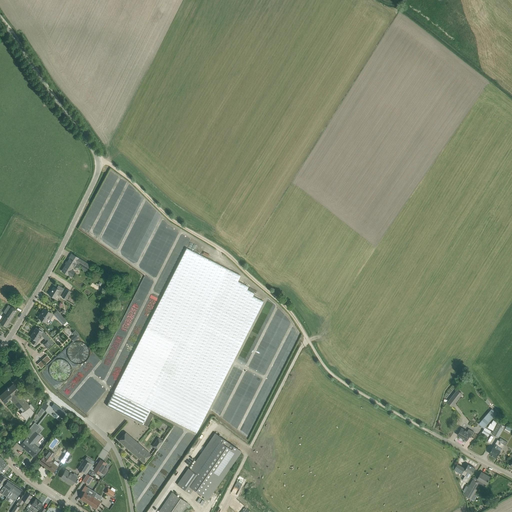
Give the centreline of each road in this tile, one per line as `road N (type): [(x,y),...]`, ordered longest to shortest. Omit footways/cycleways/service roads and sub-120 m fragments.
road 1 (track): [(98,162),(277,296),(332,373),(430,431)]
road 2 (unclassified): [(0,353),(62,246),(98,162)]
road 3 (unclassified): [(0,13),(98,162)]
road 4 (track): [(11,335),(47,391),(109,444)]
